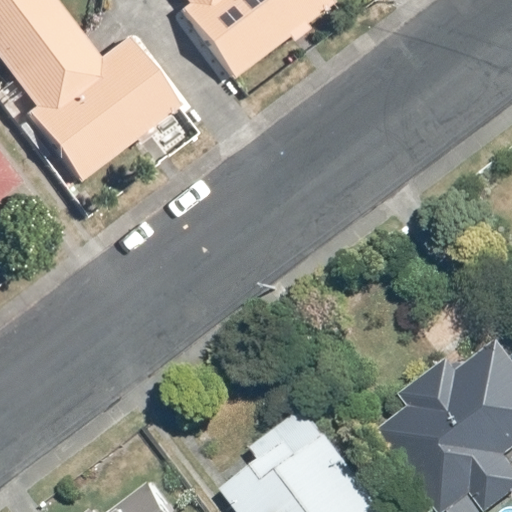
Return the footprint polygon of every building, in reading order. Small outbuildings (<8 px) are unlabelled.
[(0,0),(0,64),(30,105),(23,110),(78,183),(179,109),(127,40),(100,60),(55,0),(0,0)] [(176,6),(231,81),(285,41),(290,47),(312,30),(308,24),(335,4),(332,0),(182,0),(183,1),(176,6)] [(0,197),(20,184),(0,154),(0,197)] [(417,404),(387,428),(452,508),(473,492),(489,511),(511,492),(511,462),(505,454),(511,447),(511,359),(493,337),(454,368),(447,359),(407,391),(417,404)] [(383,511),(315,421),(225,489),(242,511),(383,511)] [(170,511),(149,483),(110,511),(170,511)]
